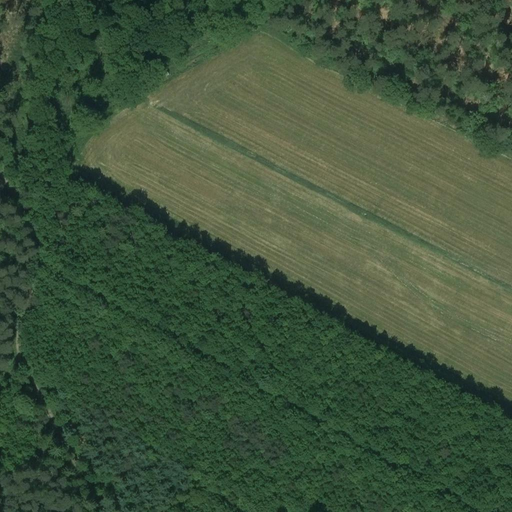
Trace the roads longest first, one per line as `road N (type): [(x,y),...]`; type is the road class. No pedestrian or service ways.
road 1 (track): [(41,267),(21,352),(104,511)]
road 2 (track): [(0,152),(44,254),(41,267)]
